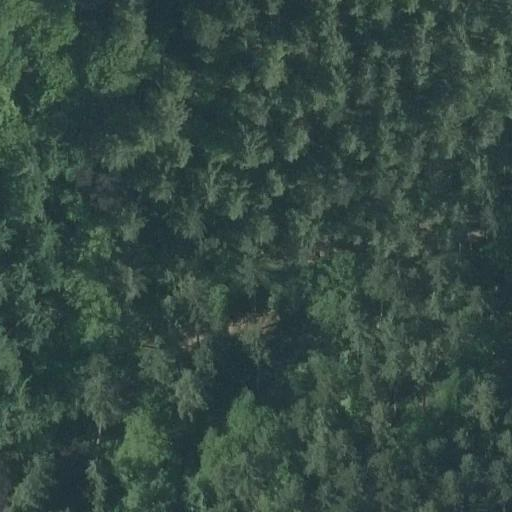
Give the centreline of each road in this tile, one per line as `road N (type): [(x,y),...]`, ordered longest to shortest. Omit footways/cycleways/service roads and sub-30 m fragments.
road 1 (track): [(511,214),(328,292),(212,327),(123,372),(0,451)]
road 2 (track): [(148,511),(98,195),(80,0)]
